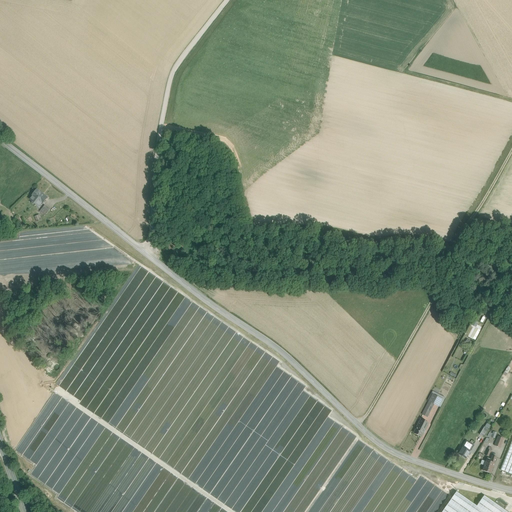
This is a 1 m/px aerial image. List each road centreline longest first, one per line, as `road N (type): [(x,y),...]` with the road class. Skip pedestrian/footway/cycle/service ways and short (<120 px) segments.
road 1 (unclassified): [(511,491),(377,442),(287,355),(0,139)]
road 2 (track): [(359,426),(511,155)]
road 3 (track): [(235,0),(161,127),(148,256)]
